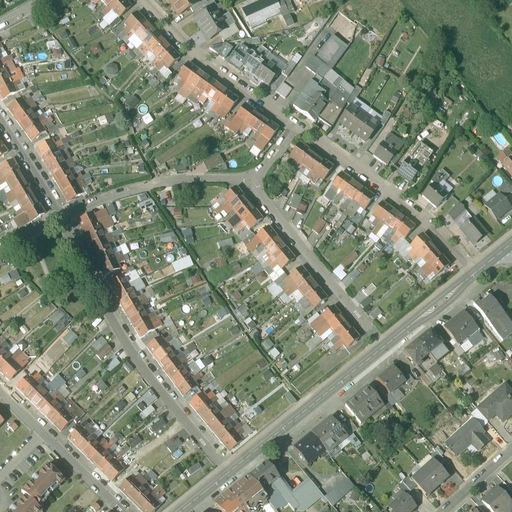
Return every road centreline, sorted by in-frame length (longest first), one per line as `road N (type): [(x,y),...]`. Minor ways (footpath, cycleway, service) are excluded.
road 1 (residential): [(231,470),(140,365),(61,216)]
road 2 (residential): [(472,275),(437,231),(293,127)]
road 3 (residential): [(250,178),(383,345)]
road 4 (residential): [(293,127),(141,0)]
road 5 (secondary): [(231,470),(383,345)]
road 6 (residential): [(250,178),(144,186),(61,216)]
